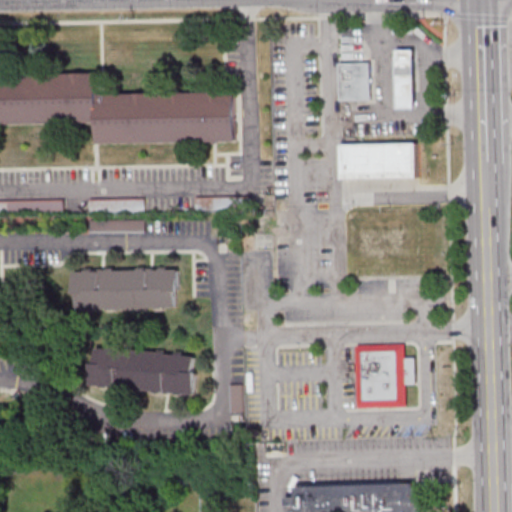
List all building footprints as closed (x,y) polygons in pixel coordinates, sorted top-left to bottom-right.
[(418,109),(417,50),(398,50),(399,109),(418,109)] [(342,101),(341,64),(372,63),(373,100),(342,101)] [(99,123),(0,124),(0,75),(100,73),(100,95),(237,92),(238,141),(99,144),(99,123)] [(342,178),(419,178),(419,143),(342,143),(342,178)] [(252,196),(252,209),(197,210),(197,198),(252,196)] [(146,198),(146,212),(90,213),(90,199),(146,198)] [(0,201),(64,200),(65,212),(0,213),(0,201)] [(146,221),(146,232),(90,231),(90,220),(146,221)] [(78,309),(78,271),(177,270),(177,308),(78,309)] [(357,345),(358,407),(408,407),(407,384),(417,384),(416,356),(407,356),(406,344),(357,345)] [(97,348),(197,357),(193,395),(94,385),(97,348)] [(231,386),(243,385),(244,413),(232,414),(231,386)] [(424,511),(424,483),(298,487),(298,496),(287,497),(287,505),(298,505),(298,511),(424,511)]
